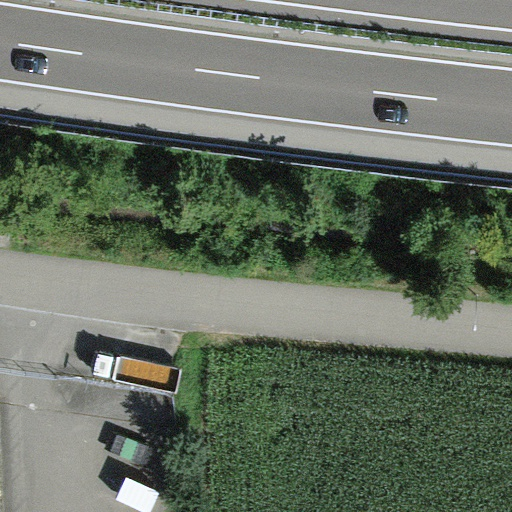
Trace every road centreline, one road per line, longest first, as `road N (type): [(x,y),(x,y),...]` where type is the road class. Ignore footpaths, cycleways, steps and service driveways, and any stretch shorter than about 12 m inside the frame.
road 1 (motorway): [(0,40),(511,106)]
road 2 (residential): [(0,276),(511,331)]
